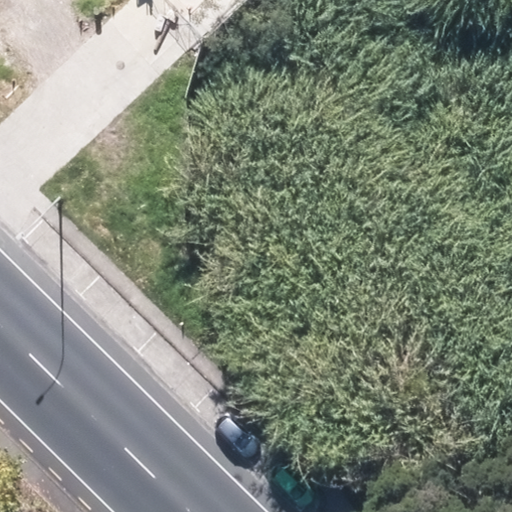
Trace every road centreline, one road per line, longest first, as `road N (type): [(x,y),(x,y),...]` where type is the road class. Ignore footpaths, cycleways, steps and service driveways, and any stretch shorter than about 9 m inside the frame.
road 1 (secondary): [(193,511),(0,321)]
road 2 (unknown): [(0,177),(178,0)]
road 3 (track): [(0,13),(29,54),(72,61),(171,0)]
